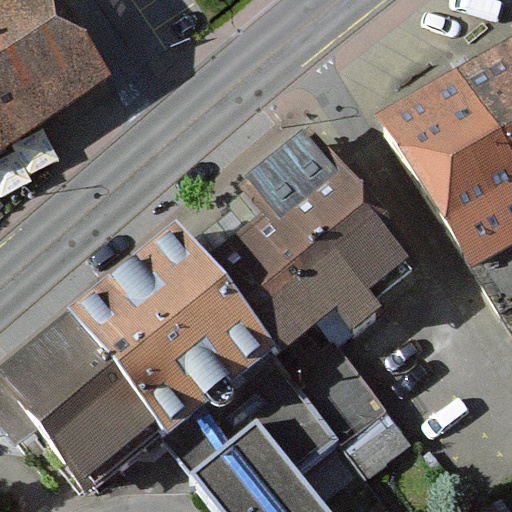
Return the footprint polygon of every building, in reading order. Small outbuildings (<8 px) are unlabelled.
[(0,0),(0,144),(94,77),(38,0),(0,0)] [(511,48),(497,58),(511,84),(511,48)] [(467,276),(511,250),(511,84),(497,58),(435,93),(376,127),(427,210),(467,276)] [(252,186),(282,224),(278,227),(270,233),(266,236),(211,280),(273,358),(343,445),(380,415),(333,356),(378,320),(365,304),(416,263),(390,230),(379,240),(303,145),(252,186)] [(211,280),(180,242),(124,282),(68,326),(160,444),(161,445),(175,462),(192,485),(195,488),(212,511),(315,511),(294,482),(343,445),(273,358),(211,280)] [(68,326),(0,378),(0,392),(18,415),(85,502),(152,449),(160,444),(68,326)]
